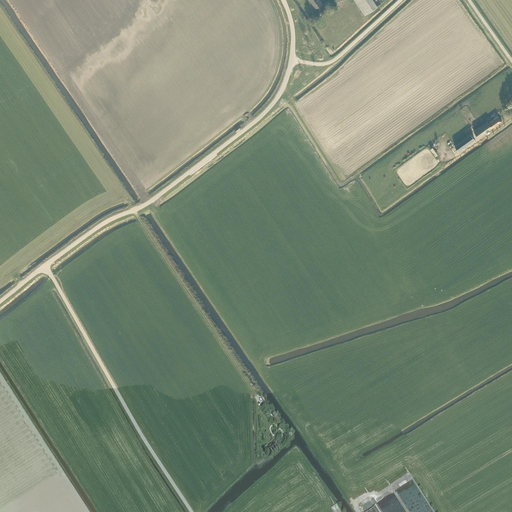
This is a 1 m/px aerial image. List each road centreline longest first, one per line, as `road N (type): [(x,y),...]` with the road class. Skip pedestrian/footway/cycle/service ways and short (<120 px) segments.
road 1 (unclassified): [(0,301),(252,123),(281,90),(291,59)]
road 2 (unclassified): [(400,0),(331,61),(291,59)]
